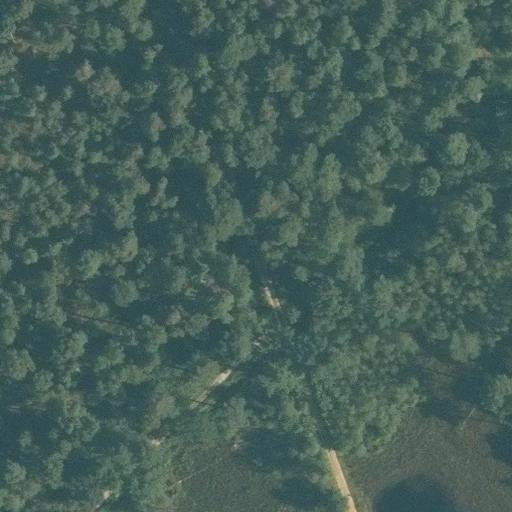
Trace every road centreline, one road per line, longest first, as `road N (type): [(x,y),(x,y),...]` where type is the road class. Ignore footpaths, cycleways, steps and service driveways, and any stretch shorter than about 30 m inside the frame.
road 1 (track): [(163,0),(284,322)]
road 2 (track): [(284,322),(353,511)]
